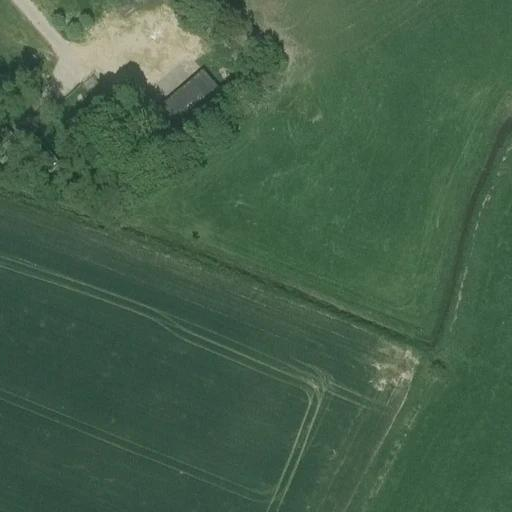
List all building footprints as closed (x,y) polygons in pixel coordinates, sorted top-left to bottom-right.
[(141,125),(161,148),(222,96),(202,73),(141,125)] [(94,130),(105,121),(94,107),(83,116),(94,130)] [(0,151),(13,140),(5,131),(0,135),(0,151)] [(50,175),(59,167),(42,147),(32,155),(50,175)] [(102,152),(106,157),(112,152),(108,147),(102,152)]
